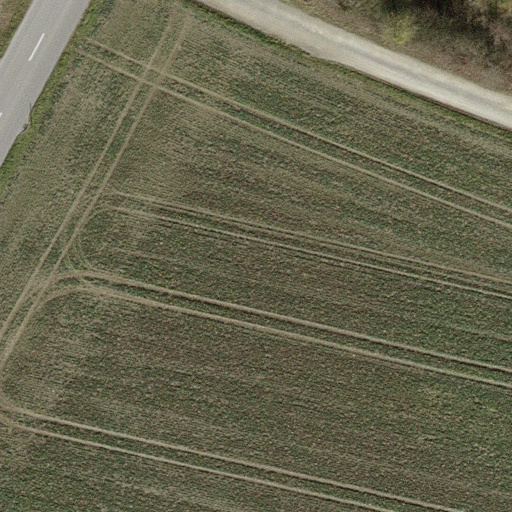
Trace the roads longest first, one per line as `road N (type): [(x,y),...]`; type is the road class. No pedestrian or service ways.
road 1 (track): [(255,0),(511,110)]
road 2 (tertiary): [(0,124),(66,0)]
